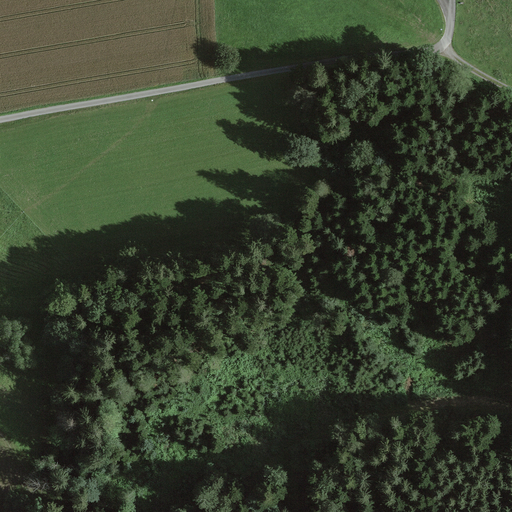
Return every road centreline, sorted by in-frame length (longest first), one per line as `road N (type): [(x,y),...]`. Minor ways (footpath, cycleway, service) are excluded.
road 1 (track): [(0,122),(432,53),(445,45),(453,0)]
road 2 (track): [(241,489),(288,446),(330,427),(433,404),(511,408)]
